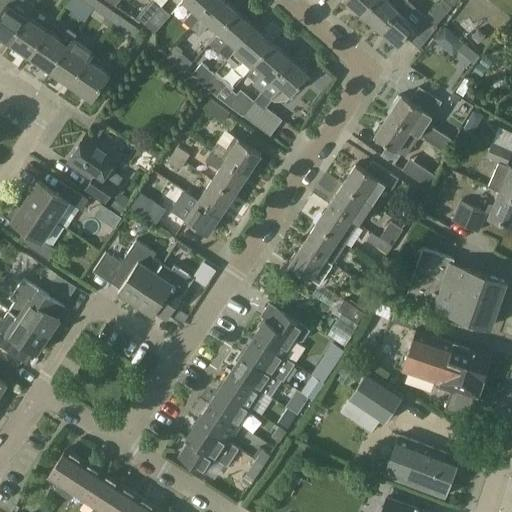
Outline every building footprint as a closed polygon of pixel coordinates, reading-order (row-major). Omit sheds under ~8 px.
[(0,0),(0,35),(10,42),(27,17),(28,17),(36,6),(28,0),(26,0),(19,11),(8,3),(9,0),(0,0)] [(97,0),(81,0),(93,8),(98,1),(97,0)] [(154,0),(152,0),(137,18),(145,25),(162,6),(154,0)] [(191,27),(214,0),(183,0),(194,9),(184,21),(191,27)] [(237,11),(223,0),(214,0),(191,27),(200,35),(210,23),(219,32),(237,11)] [(354,7),(362,14),(373,0),(343,0),(344,2),(351,8),(354,7)] [(386,0),(373,0),(362,14),(380,30),(381,29),(405,1),(405,2),(406,0),(392,0),(390,3),(386,0)] [(424,17),(407,37),(419,48),(437,26),(436,25),(451,7),(443,0),(441,0),(425,18),(424,17)] [(98,1),(93,8),(105,17),(102,22),(110,27),(113,22),(119,15),(98,1)] [(380,30),(399,46),(407,37),(424,17),(405,2),(405,1),(381,29),(380,30)] [(162,6),(145,25),(154,32),(170,14),(162,6)] [(218,51),(227,59),(255,27),(237,11),(219,32),(228,40),(218,51)] [(119,15),(113,22),(134,37),(139,29),(119,15)] [(27,17),(10,42),(30,56),(47,31),(28,17),(27,17)] [(273,43),(255,27),(227,59),(236,66),(242,59),(252,67),(256,63),(273,43)] [(445,27),(435,39),(453,55),(457,50),(463,43),(445,27)] [(61,40),(47,31),(30,56),(51,70),(72,39),(75,34),(68,29),(61,40)] [(471,36),(478,43),(485,36),(478,29),(471,36)] [(93,53),(72,39),(51,70),(71,85),(89,59),(93,53)] [(264,70),(253,83),(263,91),(291,59),(273,43),(256,63),(264,70)] [(176,45),(166,56),(185,71),(186,69),(193,62),(181,52),(182,51),(176,45)] [(110,74),(89,59),(71,85),(92,99),(110,74)] [(254,101),(243,115),(270,135),(282,119),(265,107),(272,99),(274,101),(287,100),(309,75),(291,59),(263,91),(254,101)] [(202,63),(192,74),(205,85),(214,74),(202,63)] [(214,74),(205,85),(217,96),(217,95),(222,99),(232,89),(214,74)] [(394,106),(388,115),(419,135),(442,151),(451,139),(428,123),(442,102),(419,87),(410,100),(402,94),(401,95),(398,95),(393,102),(394,106)] [(232,89),(222,99),(243,115),(254,101),(241,89),(237,94),(232,89)] [(210,97),(203,107),(203,108),(222,122),(230,112),(210,97)] [(482,115),(474,110),(470,118),(477,123),(482,115)] [(378,124),(373,131),(375,135),(406,156),(419,135),(388,115),(382,124),(378,124)] [(122,178),(110,170),(119,156),(85,134),(68,161),(94,178),(87,188),(107,201),(122,178)] [(217,142),(211,150),(247,174),(261,154),(234,136),(226,148),(217,142)] [(511,151),(492,143),(486,156),(499,161),(507,165),(507,164),(511,152),(511,151)] [(401,152),(388,144),(381,155),(393,163),(401,152)] [(178,146),(173,153),(185,161),(190,154),(178,146)] [(211,150),(205,160),(219,169),(212,179),(234,194),(247,174),(211,150)] [(173,153),(168,160),(180,168),(185,161),(173,153)] [(428,187),(430,183),(436,175),(410,157),(402,169),(428,187)] [(356,163),(342,184),(373,204),(385,185),(391,189),(399,178),(372,160),(365,169),(356,163)] [(499,161),(489,186),(500,191),(500,190),(511,195),(511,165),(507,164),(507,165),(499,161)] [(212,179),(199,199),(221,214),(234,194),(212,179)] [(25,200),(55,220),(68,200),(82,209),(89,199),(67,185),(61,195),(39,180),(25,200)] [(342,184),(329,204),(359,224),(373,204),(342,184)] [(180,200),(173,211),(178,215),(202,230),(207,234),(221,214),(199,199),(185,190),(179,199),(180,200)] [(500,191),(489,216),(511,225),(511,195),(500,190),(500,191)] [(139,192),(132,202),(159,220),(165,210),(139,192)] [(120,193),(111,207),(120,213),(129,199),(120,193)] [(453,220),(478,231),(487,210),(461,199),(453,220)] [(15,204),(9,214),(14,218),(12,220),(25,229),(34,235),(28,245),(49,259),(56,249),(42,240),(55,220),(25,200),(20,208),(15,204)] [(329,204),(316,223),(346,243),(359,224),(329,204)] [(391,220),(379,237),(392,246),(403,229),(391,220)] [(316,223),(303,243),(333,263),(346,243),(316,223)] [(372,232),(367,239),(387,253),(392,246),(379,237),(372,232)] [(105,252),(93,270),(120,288),(118,290),(136,302),(162,263),(153,257),(156,252),(136,239),(121,262),(105,252)] [(303,243),(289,264),(319,284),(333,263),(303,243)] [(406,296),(476,320),(491,325),(506,282),(451,263),(452,257),(423,247),(406,296)] [(204,262),(194,277),(194,278),(205,285),(215,269),(204,262)] [(171,269),(162,263),(136,302),(154,314),(156,311),(167,319),(194,277),(174,264),(171,269)] [(367,275),(362,282),(374,291),(379,283),(367,275)] [(9,309),(48,336),(60,318),(57,316),(65,305),(24,277),(10,297),(15,300),(9,309)] [(64,279),(57,289),(69,297),(76,286),(64,279)] [(344,299),(337,309),(357,322),(364,312),(344,299)] [(359,323),(357,322),(337,309),(334,307),(331,313),(338,317),(328,334),(344,345),(359,323)] [(36,354),(48,336),(9,309),(3,318),(0,316),(0,345),(26,363),(34,352),(36,354)] [(397,310),(393,321),(411,328),(415,316),(397,310)] [(254,336),(285,356),(296,340),(297,341),(303,340),(310,329),(284,311),(275,325),(266,318),(254,336)] [(469,416),(476,395),(478,395),(493,351),(476,346),(474,350),(415,329),(402,369),(441,382),(439,387),(451,391),(445,408),(469,416)] [(254,336),(243,353),(282,379),(284,380),(295,363),(285,356),(254,336)] [(243,353),(232,370),(263,390),(271,396),(282,379),(243,353)] [(323,380),(335,362),(324,356),(313,373),(323,380)] [(1,361),(0,363),(0,370),(10,376),(15,369),(1,361)] [(232,370),(220,387),(251,407),(263,390),(232,370)] [(368,370),(349,398),(369,411),(362,422),(373,429),(380,419),(384,422),(403,393),(368,370)] [(312,375),(302,390),(313,397),(323,383),(312,375)] [(220,387),(209,404),(240,424),(251,407),(220,387)] [(297,413),(301,406),(290,399),(285,405),(297,413)] [(209,404),(198,421),(229,442),(240,424),(209,404)] [(287,408),(278,421),(287,427),(296,414),(287,408)] [(239,448),(229,442),(198,421),(186,438),(189,441),(179,456),(205,472),(215,457),(227,466),(239,448)] [(279,426),(272,436),(278,440),(285,430),(279,426)] [(400,435),(385,474),(444,496),(459,457),(400,435)] [(259,447),(253,457),(256,460),(263,464),(269,454),(259,447)] [(54,489),(63,494),(84,460),(66,449),(48,477),(58,483),(54,489)] [(103,472),(84,460),(63,494),(71,500),(75,494),(84,501),(103,472)] [(256,460),(243,480),(249,484),(263,464),(256,460)] [(102,511),(121,484),(103,472),(84,501),(94,507),(90,511),(102,511)] [(128,511),(139,495),(121,484),(102,511),(128,511)] [(153,511),(157,507),(139,495),(128,511),(153,511)] [(432,511),(387,496),(381,511),(432,511)]
